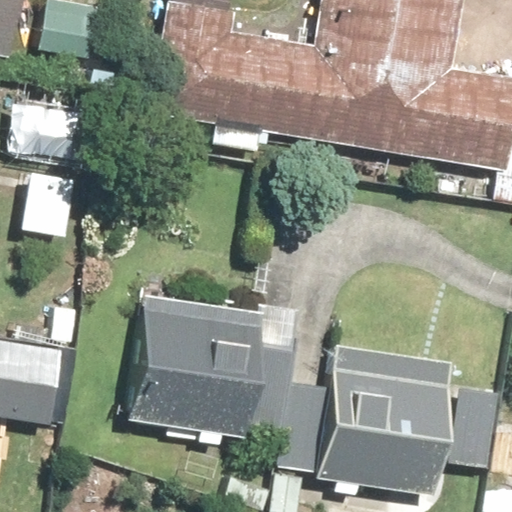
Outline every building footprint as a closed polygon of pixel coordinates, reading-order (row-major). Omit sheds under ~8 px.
[(260,144),(497,174),(507,94),(509,81),(453,74),(461,0),(319,0),(313,51),(271,45),(272,32),(221,26),(224,0),(165,0),(149,130),(207,137),(205,151),(258,158),(260,144)] [(511,94),(507,94),(497,174),(493,206),(511,208),(511,94)] [(247,302),(130,282),(109,413),(225,433),(247,302)] [(0,323),(0,410),(53,416),(62,330),(0,323)] [(450,367),(324,350),(319,388),(307,480),(305,490),(432,507),(437,470),(483,476),(494,397),(447,390),(450,367)] [(307,480),(319,388),(287,383),(274,476),(307,480)] [(511,439),(495,438),(491,481),(511,482),(511,439)]
